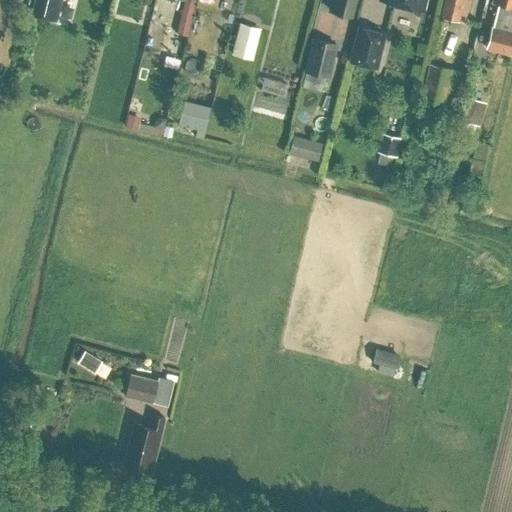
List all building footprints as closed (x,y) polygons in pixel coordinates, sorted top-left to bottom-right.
[(0,0),(0,32),(2,33),(10,0),(0,0)] [(56,0),(34,0),(31,14),(52,19),(56,0)] [(184,0),(184,1),(180,18),(190,21),(195,0),(184,0)] [(352,0),(330,0),(328,10),(349,16),(352,0)] [(385,0),(422,9),(424,0),(385,0)] [(445,0),(442,16),(463,21),(468,0),(445,0)] [(511,0),(492,0),(492,1),(498,2),(493,25),(491,25),(485,47),(511,54),(511,48),(511,0)] [(239,22),(231,53),(252,58),(260,28),(239,22)] [(377,67),(386,31),(357,24),(348,59),(377,67)] [(329,75),(337,43),(311,36),(303,69),(329,75)] [(444,102),(452,67),(429,62),(420,96),(444,102)] [(466,96),(459,118),(481,125),(488,103),(466,96)] [(399,156),(404,138),(382,132),(377,150),(399,156)] [(293,134),(288,153),(316,160),(321,141),(293,134)] [(372,362),(395,368),(399,353),(376,347),(372,362)] [(94,372),(102,360),(84,349),(77,362),(94,372)] [(158,379),(130,372),(124,395),(152,403),(152,402),(168,405),(174,379),(159,376),(158,379)] [(23,410),(19,427),(33,431),(37,414),(23,410)] [(133,420),(122,463),(151,470),(164,416),(151,413),(148,424),(133,420)]
